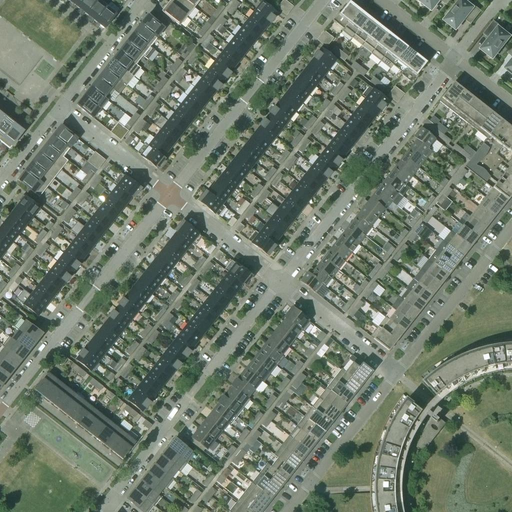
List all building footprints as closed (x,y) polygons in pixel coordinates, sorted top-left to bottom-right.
[(77,8),(83,0),(68,0),(68,1),(77,8)] [(86,15),(98,0),(97,0),(83,0),(77,8),(86,15)] [(95,22),(107,7),(98,0),(86,15),(95,22)] [(194,8),(183,0),(172,0),(170,3),(187,17),(194,8)] [(292,8),(283,0),(276,9),(286,16),(292,8)] [(439,0),(446,5),(449,0),(421,0),(421,2),(421,4),(421,5),(422,6),(423,7),(425,7),(426,6),(432,10),(439,0)] [(470,24),(480,12),(473,6),(472,8),(462,0),(461,0),(445,21),(456,30),(464,19),(470,24)] [(236,10),(240,5),(236,1),(231,7),(236,10)] [(187,17),(170,3),(166,7),(166,8),(162,12),(180,26),(187,17)] [(276,14),(262,3),(255,12),(270,24),(274,19),(273,18),(276,14)] [(342,32),(359,10),(352,5),(352,6),(348,3),(340,14),(338,13),(332,21),(333,22),(334,23),(343,29),(342,30),(343,30),(342,31),(342,32)] [(220,14),(224,9),(220,6),(216,11),(220,14)] [(104,29),(116,15),(107,7),(95,22),(104,30),(105,30),(104,29)] [(231,16),(236,10),(231,7),(227,12),(231,16)] [(351,39),(368,18),(362,13),(361,13),(359,12),(360,11),(359,10),(342,32),(351,39)] [(216,20),(220,14),(216,11),(212,16),(216,20)] [(270,24),(255,12),(248,20),(263,32),(269,23),(270,24)] [(164,29),(148,17),(148,16),(140,25),(157,38),(164,29)] [(222,27),(227,22),(222,18),(218,24),(222,27)] [(361,47),(378,25),(372,20),(371,21),(369,19),(369,18),(368,18),(351,39),(361,47)] [(263,32),(248,20),(241,28),(256,40),(263,32)] [(493,58),(509,37),(499,29),(500,28),(493,22),(484,34),(490,39),(482,50),(487,54),(487,56),(487,57),(488,59),(489,59),(491,59),(492,58),(493,58)] [(206,32),(210,27),(206,23),(202,29),(206,32)] [(218,33),(222,27),(218,24),(214,29),(218,33)] [(157,38),(140,25),(133,34),(150,47),(157,38)] [(371,54),(387,33),(381,28),(380,29),(378,27),(379,26),(378,25),(361,47),(371,54)] [(256,40),(241,28),(235,37),(249,48),(256,40)] [(202,37),(206,32),(202,29),(198,34),(202,37)] [(333,39),(323,32),(316,40),(326,48),(333,39)] [(380,62),(397,40),(391,35),(390,36),(388,34),(387,33),(371,54),(380,62)] [(150,47),(133,34),(126,43),(143,56),(150,47)] [(209,44),(213,39),(209,35),(205,41),(209,44)] [(249,48),(235,37),(228,45),(243,57),(249,48)] [(389,70),(407,48),(400,43),(400,44),(397,42),(398,41),(397,40),(380,62),(389,69),(389,70)] [(204,50),(209,44),(205,41),(200,46),(204,50)] [(143,56),(126,43),(119,52),(136,65),(143,56)] [(243,57),(228,45),(221,54),(236,65),(243,57)] [(341,52),(335,47),(331,52),(337,57),(341,52)] [(400,75),(416,55),(415,55),(412,54),(413,53),(407,48),(389,70),(395,75),(399,71),(402,73),(401,74),(400,74),(400,75)] [(336,61),(321,49),(318,53),(317,53),(313,58),(329,70),(336,61)] [(184,60),(188,54),(184,51),(180,57),(184,60)] [(141,69),(136,65),(119,52),(112,61),(134,78),(141,69)] [(195,61),(200,56),(196,52),(191,58),(195,61)] [(343,61),(347,57),(341,52),(337,57),(343,61)] [(236,65),(221,54),(215,62),(229,74),(236,65)] [(417,75),(424,66),(425,64),(422,61),(422,60),(416,55),(400,75),(401,76),(410,82),(409,82),(411,83),(412,84),(418,76),(417,75)] [(191,67),(195,61),(191,58),(187,63),(191,67)] [(329,70),(313,58),(314,59),(307,67),(322,78),(329,70)] [(181,63),(177,60),(173,66),(177,69),(181,63)] [(134,78),(112,61),(105,70),(127,87),(134,78)] [(230,74),(229,74),(215,62),(208,71),(222,82),(225,79),(226,80),(230,74)] [(360,67),(354,63),(351,67),(357,72),(360,67)] [(173,74),(177,69),(173,66),(168,71),(173,74)] [(322,78),(307,67),(300,75),(315,87),(322,78)] [(362,77),(366,72),(360,67),(357,72),(362,77)] [(182,78),(186,73),(182,69),(178,75),(182,78)] [(127,87),(105,70),(98,79),(115,92),(119,95),(126,86),(126,87),(127,87)] [(222,82),(208,71),(201,79),(217,92),(221,87),(220,86),(222,82)] [(345,83),(350,78),(346,74),(341,80),(345,83)] [(178,84),(182,78),(178,75),(173,80),(178,84)] [(315,87),(300,75),(294,84),(308,95),(315,87)] [(163,87),(167,81),(163,78),(159,83),(163,87)] [(376,87),(379,82),(374,78),(370,82),(376,87)] [(115,92),(98,79),(91,88),(108,101),(115,92)] [(217,92),(201,79),(194,88),(209,99),(216,91),(217,92)] [(353,89),(357,84),(353,80),(349,86),(353,89)] [(385,87),(379,82),(376,87),(382,92),(385,87)] [(158,92),(163,87),(159,83),(154,89),(158,92)] [(339,92),(343,86),(339,83),(334,88),(339,92)] [(448,110),(463,91),(453,83),(439,102),(448,110)] [(308,95),(294,84),(287,92),(302,104),(308,95)] [(168,95),(173,90),(169,86),(164,92),(168,95)] [(387,102),(369,87),(362,96),(365,99),(381,111),(385,106),(384,105),(387,102)] [(108,101),(91,88),(84,97),(101,110),(108,101)] [(209,99),(194,88),(188,96),(202,108),(209,99)] [(334,97),(339,92),(334,88),(330,94),(334,97)] [(403,95),(394,88),(387,96),(397,104),(403,95)] [(346,98),(351,92),(346,89),(342,94),(346,98)] [(458,117),(472,99),(463,91),(448,110),(458,117)] [(164,101),(168,95),(164,92),(160,97),(164,101)] [(302,104),(287,92),(280,101),(295,112),(302,104)] [(342,103),(346,98),(342,94),(338,100),(342,103)] [(144,110),(153,99),(149,96),(140,107),(144,110)] [(202,108),(188,96),(181,105),(196,117),(202,108)] [(101,110),(84,97),(76,106),(93,119),(101,110)] [(381,111),(365,99),(359,108),(373,119),(380,111),(381,112),(381,111)] [(467,124),(482,106),(472,99),(458,117),(467,124)] [(325,109),(330,103),(325,100),(321,105),(325,109)] [(295,112),(280,101),(274,109),(273,108),(273,109),(288,121),(295,112)] [(155,112),(159,107),(155,103),(151,109),(155,112)] [(196,117),(181,105),(174,113),(189,125),(196,117)] [(321,114),(325,109),(321,105),(317,111),(321,114)] [(333,115),(337,109),(333,106),(329,111),(333,115)] [(477,132),(491,113),(482,106),(467,124),(477,132)] [(373,119),(359,108),(352,116),(367,128),(373,119)] [(150,118),(155,112),(151,109),(146,115),(150,118)] [(288,121),(273,109),(269,113),(270,114),(267,118),(282,129),(288,121)] [(328,120),(333,115),(329,111),(324,117),(328,120)] [(174,113),(168,122),(167,122),(182,134),(189,125),(174,113)] [(500,122),(500,121),(500,120),(491,113),(477,132),(486,139),(489,136),(500,122)] [(134,123),(139,117),(135,114),(130,119),(134,123)] [(182,134),(167,122),(168,122),(160,116),(153,125),(161,131),(175,142),(182,134)] [(367,128),(352,116),(345,125),(360,136),(367,128)] [(312,126),(316,120),(312,117),(308,122),(312,126)] [(0,141),(0,142),(14,125),(5,118),(0,124),(0,141)] [(282,129),(267,118),(264,121),(263,120),(259,125),(275,138),(282,129)] [(130,128),(134,123),(130,119),(126,125),(130,128)] [(435,127),(425,119),(421,124),(431,132),(435,127)] [(142,129),(146,124),(142,120),(137,126),(142,129)] [(511,129),(500,120),(500,121),(500,122),(489,136),(511,154),(511,162),(507,169),(492,189),(507,201),(511,194),(511,129)] [(307,131),(312,126),(308,122),(303,128),(307,131)] [(319,132),(324,126),(320,123),(315,128),(319,132)] [(120,141),(128,131),(118,124),(111,133),(120,141)] [(10,149),(23,132),(23,133),(24,132),(14,125),(0,142),(10,149)] [(275,138),(259,125),(259,126),(260,126),(254,134),(268,146),(275,138)] [(360,136),(345,125),(339,133),(353,145),(360,136)] [(77,140),(61,127),(60,126),(53,136),(70,149),(77,140)] [(137,135),(142,129),(137,126),(133,131),(137,135)] [(315,137),(319,132),(315,128),(311,134),(315,137)] [(429,149),(436,141),(421,129),(414,137),(431,152),(432,151),(429,149)] [(443,135),(436,130),(433,133),(441,139),(443,135)] [(175,142),(161,131),(154,139),(169,150),(175,142)] [(353,145),(339,133),(332,141),(347,153),(353,145)] [(268,146),(254,134),(247,143),(262,155),(268,146)] [(303,137),(299,134),(294,139),(298,143),(303,137)] [(450,141),(443,135),(441,139),(448,145),(450,141)] [(70,149),(53,136),(46,145),(68,162),(68,161),(63,158),(70,149)] [(128,147),(133,140),(129,137),(124,143),(128,147)] [(431,152),(414,137),(410,142),(413,145),(410,148),(425,160),(431,152)] [(169,150),(154,139),(148,147),(144,144),(164,160),(162,159),(169,150)] [(294,148),(298,143),(294,139),(290,145),(294,148)] [(306,149),(310,143),(306,140),(302,145),(306,149)] [(347,153),(332,141),(326,149),(340,161),(347,153)] [(262,155),(247,143),(240,152),(255,164),(262,155)] [(164,160),(144,144),(137,153),(149,163),(157,169),(164,160)] [(484,157),(486,155),(488,149),(482,144),(464,167),(485,183),(489,177),(487,175),(485,172),(483,170),(480,168),(477,167),(475,166),(477,164),(479,162),(482,160),(484,157)] [(68,162),(46,145),(39,154),(61,171),(68,162)] [(306,149),(302,145),(297,151),(302,154),(306,149)] [(462,150),(455,145),(452,148),(459,154),(462,150)] [(425,160),(410,148),(403,157),(418,169),(425,160)] [(340,161),(326,149),(319,158),(333,170),(336,166),(337,167),(341,162),(340,161)] [(469,156),(462,150),(459,154),(466,159),(469,156)] [(285,159),(290,154),(285,151),(281,156),(285,159)] [(255,164),(240,152),(233,160),(248,172),(255,164)] [(61,171),(39,154),(32,162),(54,180),(61,171)] [(281,165),(285,159),(281,156),(277,161),(281,165)] [(293,165),(297,160),(293,156),(289,162),(293,165)] [(97,170),(104,161),(99,157),(92,166),(97,170)] [(418,169),(403,157),(397,165),(411,177),(418,169)] [(333,170),(319,158),(312,167),(326,179),(327,179),(332,174),(330,173),(333,170)] [(248,172),(233,160),(226,169),(241,181),(248,172)] [(54,180),(32,162),(25,171),(46,188),(54,180)] [(288,171),(293,165),(289,162),(284,167),(288,171)] [(456,171),(461,165),(458,162),(453,168),(456,171)] [(107,174),(112,167),(108,164),(102,170),(107,174)] [(411,177),(397,165),(390,174),(405,186),(411,177)] [(326,179),(312,167),(305,175),(320,187),(326,179)] [(271,177),(276,171),(272,168),(267,174),(271,177)] [(451,177),(456,171),(453,168),(448,174),(451,177)] [(241,181),(226,169),(220,178),(234,189),(241,181)] [(461,179),(466,172),(463,169),(457,177),(461,179)] [(90,179),(94,174),(90,170),(86,176),(90,179)] [(46,188),(25,171),(18,181),(39,198),(46,188)] [(141,190),(133,184),(121,174),(113,183),(134,199),(141,190)] [(267,182),(271,177),(267,174),(263,179),(267,182)] [(279,183),(283,177),(279,174),(275,180),(279,183)] [(405,186),(390,174),(383,182),(403,198),(398,194),(405,186)] [(98,184),(103,179),(98,175),(94,181),(98,184)] [(320,187),(305,175),(298,184),(313,195),(320,187)] [(82,181),(86,184),(90,179),(86,176),(82,181)] [(455,186),(461,179),(457,177),(452,184),(455,186)] [(234,189),(220,178),(213,186),(228,197),(234,189)] [(443,188),(448,182),(444,179),(439,185),(443,188)] [(275,188),(279,183),(275,180),(270,185),(275,188)] [(94,190),(98,184),(94,181),(90,186),(94,190)] [(403,198),(383,182),(376,191),(391,203),(396,206),(403,198)] [(134,199),(113,183),(117,186),(111,194),(125,206),(132,198),(133,199),(134,199)] [(313,195),(298,184),(292,193),(306,204),(313,195)] [(258,194),(262,188),(258,185),(254,190),(258,194)] [(438,194),(443,188),(439,185),(435,191),(438,194)] [(228,197),(213,186),(207,194),(205,192),(205,193),(225,209),(225,208),(222,205),(228,197)] [(76,197),(80,191),(76,188),(72,194),(76,197)] [(446,198),(452,191),(448,188),(443,195),(446,198)] [(500,210),(507,201),(492,189),(485,198),(500,210)] [(253,200),(258,194),(254,190),(249,196),(253,200)] [(266,200),(270,194),(266,191),(261,196),(266,200)] [(391,203),(376,191),(370,199),(385,211),(391,203)] [(85,201),(89,196),(85,192),(81,198),(85,201)] [(225,209),(205,193),(198,202),(206,208),(218,218),(225,209)] [(306,204),(292,193),(285,201),(299,213),(306,204)] [(71,202),(76,197),(72,194),(67,199),(71,202)] [(125,206),(111,194),(104,203),(119,214),(125,206)] [(440,205),(446,198),(443,195),(437,203),(440,205)] [(39,209),(23,196),(19,201),(20,203),(18,206),(32,218),(39,209)] [(261,206),(265,200),(266,200),(261,196),(257,202),(261,206)] [(429,205),(434,199),(431,196),(426,202),(429,205)] [(80,207),(85,201),(81,198),(76,203),(80,207)] [(500,210),(485,198),(477,207),(492,219),(500,210)] [(385,211),(370,199),(367,203),(364,200),(360,205),(377,219),(383,210),(384,211),(385,211)] [(299,213),(285,201),(278,210),(293,221),(299,213)] [(245,211),(249,205),(245,202),(241,207),(245,211)] [(425,211),(429,205),(426,202),(421,208),(425,211)] [(64,211),(69,206),(65,203),(60,208),(64,211)] [(119,214),(104,203),(97,211),(112,223),(119,214)] [(293,221),(278,210),(271,204),(264,212),(271,218),(286,230),(293,221)] [(377,219),(360,205),(356,210),(359,212),(356,216),(371,228),(372,228),(370,227),(377,219)] [(32,218),(18,206),(11,215),(26,226),(32,218)] [(240,216),(245,211),(241,207),(236,213),(240,216)] [(431,217),(437,210),(433,207),(428,214),(431,217)] [(492,219),(477,207),(470,217),(485,229),(492,219)] [(252,217),(257,211),(252,208),(248,213),(252,217)] [(71,218),(76,213),(72,209),(67,215),(71,218)] [(112,223),(97,211),(91,219),(105,231),(112,223)] [(248,222),(252,217),(248,213),(244,219),(248,222)] [(416,222),(421,216),(418,213),(413,219),(416,222)] [(425,224),(431,217),(428,214),(422,221),(425,224)] [(26,226),(11,215),(4,223),(19,235),(26,226)] [(67,224),(71,218),(67,215),(62,221),(67,224)] [(371,228),(356,216),(350,225),(365,236),(371,228)] [(485,229),(470,217),(462,226),(478,238),(485,229)] [(231,228),(236,221),(232,218),(227,225),(231,228)] [(286,230),(271,218),(265,226),(279,238),(286,230)] [(105,231),(91,219),(84,228),(99,239),(105,231)] [(411,228),(416,222),(413,219),(408,225),(411,228)] [(49,231),(53,225),(49,222),(45,227),(49,231)] [(99,239),(84,228),(77,222),(70,231),(77,237),(92,248),(99,239)] [(202,238),(190,228),(182,222),(175,231),(195,247),(202,238)] [(478,238),(462,226),(457,222),(450,232),(470,248),(478,238)] [(19,235),(4,223),(0,228),(0,233),(12,243),(19,235)] [(239,234),(244,227),(240,224),(234,231),(239,234)] [(365,236),(350,225),(343,233),(358,245),(365,236)] [(58,235),(62,230),(58,226),(54,232),(58,235)] [(279,238),(265,226),(259,234),(255,231),(254,232),(257,234),(275,248),(275,247),(273,246),(279,238)] [(416,236),(422,229),(418,226),(413,233),(416,236)] [(42,239),(47,234),(43,230),(38,236),(42,239)] [(403,239),(408,233),(404,230),(399,236),(403,239)] [(195,247),(175,231),(174,231),(176,233),(170,241),(185,252),(191,244),(195,247)] [(54,241),(58,235),(54,232),(49,237),(54,241)] [(275,248),(257,234),(254,232),(247,241),(260,251),(268,257),(275,248)] [(470,248),(450,232),(443,241),(463,257),(470,248)] [(12,243),(0,233),(0,246),(6,251),(12,243)] [(358,245),(343,233),(336,242),(351,253),(358,245)] [(411,243),(416,236),(413,233),(407,240),(411,243)] [(38,245),(42,239),(38,236),(34,242),(38,245)] [(398,245),(403,239),(399,236),(394,242),(398,245)] [(92,248),(77,237),(70,245),(85,257),(92,248)] [(185,252),(170,241),(163,249),(178,261),(185,252)] [(463,257),(443,241),(435,251),(455,267),(463,257)] [(351,253),(336,242),(330,250),(345,262),(351,253)] [(49,247),(45,243),(40,249),(45,252),(49,247)] [(85,257),(70,245),(64,253),(79,265),(85,257)] [(210,255),(215,248),(211,245),(206,252),(210,255)] [(401,255),(407,248),(404,245),(398,252),(401,255)] [(29,256),(33,251),(29,247),(25,253),(29,256)] [(389,256),(394,250),(391,247),(386,253),(389,256)] [(40,258),(45,252),(40,249),(36,255),(40,258)] [(178,261),(163,249),(157,258),(171,269),(178,261)] [(345,262),(330,250),(323,259),(338,270),(345,262)] [(217,261),(222,254),(218,251),(213,258),(217,261)] [(455,267),(435,251),(428,260),(448,276),(455,267)] [(396,262),(401,255),(398,252),(392,259),(396,262)] [(25,262),(29,256),(25,253),(20,258),(25,262)] [(79,266),(79,265),(64,253),(57,262),(72,274),(74,270),(75,271),(79,266)] [(384,262),(389,256),(386,253),(381,259),(384,262)] [(201,266),(206,260),(202,257),(197,262),(201,266)] [(171,269),(157,258),(150,266),(165,278),(171,269)] [(338,270),(323,259),(316,267),(331,279),(338,270)] [(31,269),(36,264),(31,260),(27,266),(31,269)] [(448,276),(428,260),(420,270),(440,285),(448,276)] [(251,277),(244,271),(231,261),(224,270),(245,286),(251,277)] [(72,274),(57,262),(50,271),(65,283),(66,283),(70,278),(69,277),(72,274)] [(197,271),(201,266),(197,262),(193,268),(197,271)] [(209,272),(213,266),(209,263),(205,268),(209,272)] [(20,268),(16,264),(11,270),(16,273),(20,268)] [(376,273),(381,267),(377,264),(373,270),(376,273)] [(387,274),(392,266),(389,264),(383,271),(387,274)] [(27,275),(31,269),(27,266),(23,271),(27,275)] [(165,278),(150,266),(143,275),(158,286),(165,278)] [(331,279),(316,267),(313,271),(310,268),(307,273),(325,287),(331,279)] [(209,272),(205,268),(200,274),(204,277),(209,272)] [(11,279),(16,273),(11,270),(7,275),(11,279)] [(245,286),(224,270),(224,271),(228,273),(221,282),(236,293),(242,285),(244,286),(245,286)] [(371,279),(376,273),(373,270),(368,276),(371,279)] [(440,285),(420,270),(413,279),(433,295),(440,285)] [(65,283),(50,271),(44,279),(58,291),(65,283)] [(381,281),(387,274),(383,271),(377,278),(381,281)] [(325,287),(307,273),(300,282),(315,294),(322,286),(324,288),(325,287)] [(188,283),(192,277),(188,274),(184,279),(188,283)] [(158,286),(143,275),(136,283),(151,295),(158,286)] [(18,286),(22,281),(18,277),(14,283),(18,286)] [(58,291),(44,279),(37,288),(52,299),(58,291)] [(184,288),(188,283),(184,279),(179,285),(184,288)] [(433,295),(413,279),(405,288),(426,304),(433,295)] [(195,288),(200,283),(196,280),(191,285),(195,288)] [(363,290),(368,284),(364,281),(359,287),(363,290)] [(229,302),(236,293),(221,282),(215,290),(229,302)] [(13,292),(18,287),(18,286),(14,283),(9,289),(13,292)] [(151,295),(136,283),(130,292),(144,303),(151,295)] [(372,292),(377,285),(374,283),(368,290),(372,292)] [(191,294),(195,289),(195,288),(191,285),(187,291),(191,294)] [(358,296),(363,290),(359,287),(354,293),(358,296)] [(52,299),(37,288),(31,296),(45,307),(52,299)] [(426,304),(405,288),(405,289),(410,292),(403,301),(398,298),(418,314),(426,304)] [(45,307),(31,296),(23,290),(16,299),(38,317),(45,307)] [(229,302),(215,290),(208,299),(223,310),(229,302)] [(366,300),(372,292),(368,290),(363,297),(366,300)] [(175,300),(179,294),(175,291),(170,296),(175,300)] [(144,303),(130,292),(123,300),(122,299),(122,300),(137,312),(144,303)] [(170,305),(175,300),(170,296),(166,302),(170,305)] [(182,305),(186,300),(182,297),(178,302),(182,305)] [(349,307),(354,301),(351,298),(346,304),(349,307)] [(418,314),(398,298),(391,307),(411,323),(418,314)] [(223,310),(208,299),(201,307),(216,319),(223,310)] [(137,312),(122,300),(118,305),(119,306),(116,309),(131,321),(137,312)] [(357,311),(362,304),(359,301),(353,309),(357,311)] [(178,311),(182,306),(182,305),(178,302),(173,308),(178,311)] [(344,313),(349,307),(346,304),(341,310),(344,313)] [(216,319),(201,307),(195,316),(209,327),(216,319)] [(403,333),(411,323),(391,307),(390,308),(395,311),(388,320),(403,333)] [(161,317),(165,311),(161,308),(157,313),(161,317)] [(311,324),(291,308),(284,317),(304,333),(311,324)] [(131,321),(116,309),(113,313),(112,312),(109,317),(124,329),(131,321)] [(351,318),(357,311),(353,309),(348,316),(351,318)] [(157,322),(161,317),(157,313),(152,319),(157,322)] [(169,323),(173,317),(169,314),(164,319),(169,323)] [(209,327),(195,316),(188,324),(202,336),(209,327)] [(124,329),(109,317),(108,317),(109,318),(103,326),(117,338),(124,329)] [(304,333),(284,317),(284,318),(285,319),(279,327),(294,339),(300,331),(304,333)] [(169,323),(164,319),(160,325),(164,328),(169,323)] [(403,333),(388,320),(381,330),(378,327),(377,327),(396,342),(403,333)] [(41,334),(26,322),(19,331),(34,343),(41,334)] [(202,336),(188,324),(181,333),(196,344),(202,336)] [(148,334),(152,329),(147,325),(143,330),(148,334)] [(117,338),(103,326),(96,334),(111,346),(117,338)] [(294,339),(279,327),(272,335),(287,347),(294,339)] [(396,342),(377,327),(370,337),(387,351),(388,352),(396,342)] [(143,339),(147,334),(148,334),(143,330),(139,336),(143,339)] [(34,343),(19,331),(12,339),(9,337),(27,352),(34,343)] [(155,340),(159,334),(155,331),(151,336),(155,340)] [(320,342),(326,336),(321,332),(316,339),(320,342)] [(196,344),(181,333),(175,341),(189,352),(196,344)] [(111,346),(96,334),(89,343),(104,354),(111,346)] [(287,347),(272,335),(266,344),(283,358),(284,358),(281,355),(287,347)] [(151,345),(155,340),(151,336),(146,342),(151,345)] [(27,352),(9,337),(2,346),(21,360),(27,352)] [(511,337),(511,338),(506,338),(501,339),(496,339),(491,340),(485,342),(480,343),(475,344),(470,346),(465,348),(460,350),(455,352),(451,355),(446,357),(441,360),(437,363),(432,366),(428,369),(424,373),(420,376),(425,382),(438,396),(447,389),(456,383),(465,377),(475,373),(485,369),(496,367),(507,365),(511,364),(511,337)] [(328,349),(334,342),(329,338),(323,345),(328,349)] [(189,352),(175,341),(167,350),(182,361),(185,358),(186,358),(190,353),(189,352)] [(134,351),(139,345),(134,342),(130,347),(134,351)] [(104,354),(89,343),(83,351),(82,350),(82,351),(97,363),(104,354)] [(283,358),(266,344),(259,352),(277,366),(283,358)] [(312,353),(316,347),(312,344),(308,350),(312,353)] [(21,360),(2,346),(5,348),(0,354),(0,357),(14,369),(21,360)] [(130,356),(134,351),(130,347),(126,353),(130,356)] [(142,357),(146,351),(142,348),(137,353),(142,357)] [(182,361),(167,350),(161,358),(175,370),(176,371),(181,365),(179,365),(182,361)] [(308,358),(312,353),(308,350),(303,355),(308,358)] [(97,363),(82,351),(78,356),(79,356),(76,360),(90,372),(97,363)] [(277,366),(259,352),(253,361),(267,373),(274,364),(276,367),(277,366)] [(137,362),(142,357),(137,353),(133,359),(137,362)] [(67,359),(66,358),(61,354),(57,358),(64,363),(67,359)] [(315,365),(320,359),(316,355),(311,361),(315,365)] [(14,369),(0,357),(0,371),(7,377),(14,369)] [(169,378),(175,370),(161,358),(154,367),(169,378)] [(121,368),(125,362),(121,359),(117,364),(121,368)] [(267,373),(253,361),(246,370),(261,381),(267,373)] [(299,370),(303,364),(299,361),(294,366),(299,370)] [(310,371),(315,365),(311,361),(306,368),(310,371)] [(361,386),(372,372),(362,364),(359,368),(353,363),(345,372),(341,369),(341,370),(361,386)] [(116,373),(121,368),(117,364),(112,370),(116,373)] [(80,370),(80,369),(75,365),(72,370),(77,374),(80,370)] [(128,374),(133,368),(128,365),(124,370),(128,374)] [(294,375),(299,370),(294,366),(290,372),(294,375)] [(169,378),(154,367),(148,375),(162,387),(169,378)] [(86,374),(80,370),(77,374),(83,378),(86,374)] [(120,376),(124,379),(128,374),(124,370),(120,376)] [(261,381),(246,370),(239,378),(254,390),(261,381)] [(361,386),(341,370),(333,379),(354,395),(361,386)] [(45,397),(57,382),(46,373),(40,380),(43,382),(36,390),(45,397)] [(110,382),(114,376),(110,373),(105,378),(110,382)] [(300,384),(305,378),(301,374),(296,380),(300,384)] [(162,387),(148,375),(141,384),(155,395),(162,387)] [(254,390),(239,378),(237,381),(235,380),(231,386),(250,400),(247,398),(254,390)] [(285,387),(289,381),(285,378),(281,383),(285,387)] [(97,383),(92,379),(89,383),(94,387),(97,383)] [(117,388),(121,382),(117,379),(113,384),(117,388)] [(354,395),(333,379),(326,389),(346,405),(354,395)] [(295,390),(300,384),(296,380),(291,387),(295,390)] [(54,404),(68,385),(65,388),(57,382),(45,397),(49,400),(50,399),(54,403),(53,404),(54,404)] [(103,387),(97,383),(94,387),(99,392),(103,387)] [(281,392),(285,387),(281,383),(277,389),(281,392)] [(155,395),(141,384),(135,392),(149,403),(155,395)] [(74,395),(77,392),(68,385),(54,404),(57,407),(58,406),(62,410),(62,411),(74,395)] [(250,400),(231,386),(232,387),(226,395),(243,409),(250,400)] [(346,405),(326,389),(318,398),(339,414),(346,405)] [(111,401),(115,397),(109,392),(106,397),(111,401)] [(149,403),(135,392),(127,401),(142,412),(145,409),(146,409),(150,404),(149,403)] [(285,403),(290,397),(286,393),(281,399),(285,403)] [(408,453),(417,432),(422,424),(427,427),(425,431),(422,435),(420,439),(418,443),(416,448),(417,448),(417,447),(424,450),(445,424),(446,424),(436,416),(433,419),(429,416),(408,399),(402,394),(396,403),(393,408),(388,417),(383,427),(379,437),(376,447),(373,457),(371,467),(370,475),(370,482),(370,486),(369,490),(370,494),(370,499),(370,505),(371,510),(371,511),(405,511),(403,499),(404,476),(408,453)] [(71,418),(85,399),(83,402),(74,395),(62,411),(66,414),(67,413),(71,416),(70,417),(71,418)] [(243,409),(226,395),(224,398),(222,397),(218,403),(234,415),(240,407),(243,409)] [(272,404),(276,399),(272,395),(267,401),(272,404)] [(117,405),(120,401),(115,397),(111,401),(117,405)] [(339,414),(318,398),(311,407),(332,424),(339,414)] [(79,424),(94,406),(85,399),(71,418),(74,420),(75,420),(79,423),(79,424)] [(280,409),(285,403),(281,399),(276,406),(280,409)] [(267,409),(272,404),(267,401),(263,406),(267,409)] [(234,415),(218,403),(217,403),(219,404),(212,412),(227,424),(234,415)] [(88,431),(102,412),(94,406),(79,424),(83,427),(84,426),(88,430),(87,431),(88,431)] [(132,410),(126,406),(123,410),(128,414),(132,410)] [(332,424),(311,407),(303,417),(324,433),(332,424)] [(134,418),(137,414),(132,410),(128,414),(134,418)] [(96,438),(111,419),(102,412),(88,431),(91,434),(92,433),(96,436),(96,437),(96,438)] [(227,424),(212,412),(206,421),(220,432),(227,424)] [(258,421),(262,415),(258,412),(254,418),(258,421)] [(275,416),(271,412),(266,418),(270,422),(275,416)] [(324,433),(303,417),(296,427),(316,443),(324,433)] [(254,426),(258,421),(254,418),(250,423),(254,426)] [(265,428),(270,422),(266,418),(261,425),(265,428)] [(105,444),(119,426),(111,419),(96,438),(100,441),(101,440),(105,443),(104,444),(105,444)] [(152,426),(146,421),(145,420),(142,425),(148,430),(152,426)] [(220,432),(206,421),(199,429),(214,441),(220,432)] [(113,451),(125,436),(128,432),(119,426),(105,444),(108,447),(109,446),(113,450),(113,451)] [(316,443),(296,427),(288,436),(309,452),(316,443)] [(214,441),(199,429),(192,438),(207,449),(214,441)] [(245,438),(249,432),(245,429),(241,434),(245,438)] [(256,441),(261,434),(256,431),(251,437),(256,441)] [(240,443),(245,438),(241,434),(236,440),(240,443)] [(137,445),(125,436),(113,451),(122,458),(126,452),(129,455),(137,445)] [(309,452),(288,436),(281,445),(302,462),(309,452)] [(256,441),(251,437),(246,443),(251,447),(256,441)] [(194,455),(182,445),(175,440),(168,449),(187,464),(194,455)] [(302,462),(281,445),(274,455),(294,471),(302,462)] [(231,455),(236,449),(231,446),(227,451),(231,455)] [(187,464),(168,449),(161,458),(180,472),(187,464)] [(241,460),(246,453),(241,450),(236,456),(241,460)] [(227,460),(231,455),(227,451),(223,457),(227,460)] [(294,471),(274,455),(273,455),(277,458),(270,467),(266,464),(287,481),(294,471)] [(236,466),(241,460),(236,456),(231,462),(236,466)] [(180,472),(161,458),(155,466),(173,481),(174,480),(170,478),(176,470),(180,473),(180,472)] [(287,481),(266,464),(259,474),(279,490),(287,481)] [(173,481),(155,466),(148,474),(167,489),(173,481)] [(226,479),(231,472),(226,469),(221,475),(226,479)] [(210,482),(214,477),(210,473),(206,479),(210,482)] [(167,489),(148,474),(141,483),(160,498),(160,497),(157,495),(163,487),(166,490),(167,489)] [(279,490),(259,474),(251,483),(272,500),(279,490)] [(221,485),(226,479),(221,475),(216,482),(221,485)] [(206,487),(210,482),(206,479),(201,484),(206,487)] [(160,498),(141,483),(135,491),(153,506),(160,498)] [(272,500),(251,483),(244,493),(264,509),(272,500)] [(211,498),(216,491),(211,488),(206,494),(211,498)] [(197,499),(201,494),(197,490),(192,496),(197,499)] [(148,511),(153,506),(135,491),(128,500),(142,511),(148,511)] [(261,511),(264,509),(244,493),(236,502),(248,511),(261,511)] [(206,504),(211,498),(206,494),(201,500),(206,504)] [(192,504),(197,499),(192,496),(188,501),(192,504)] [(248,511),(236,502),(229,511),(228,511),(248,511)]
